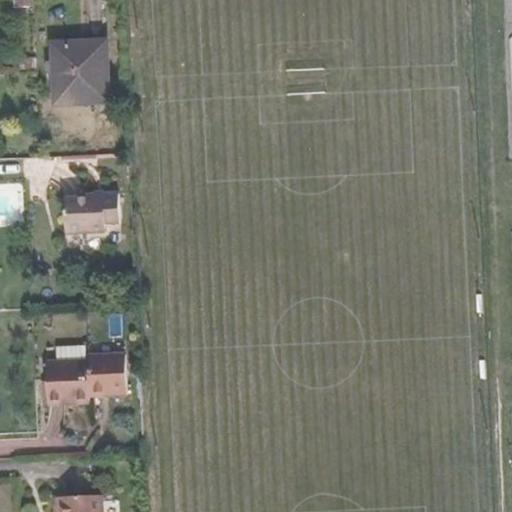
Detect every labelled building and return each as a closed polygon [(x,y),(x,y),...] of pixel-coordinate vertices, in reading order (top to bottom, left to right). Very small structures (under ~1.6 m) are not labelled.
[(80,89),(110,88),(108,41),(53,43),(56,105),(81,104),(80,89)] [(20,58),(21,72),(38,57),(20,58)] [(111,103),(110,88),(80,89),(81,104),(111,103)] [(121,194),(88,194),(88,199),(66,199),(67,234),(107,233),(107,224),(122,223),(121,194)] [(128,354),(90,356),(91,361),(92,396),(130,394),(128,354)] [(92,396),(91,361),(49,363),(51,405),(93,403),(92,396)] [(104,511),(104,495),(64,497),(64,511),(104,511)] [(64,511),(64,497),(56,497),(56,511),(64,511)]
